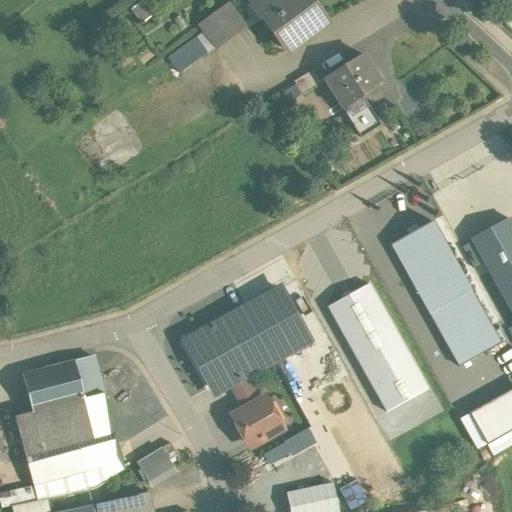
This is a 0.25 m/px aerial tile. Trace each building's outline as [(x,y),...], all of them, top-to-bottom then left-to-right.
[(303,0),(253,0),(289,49),(321,24),(303,0)] [(226,4),(198,25),(204,33),(215,47),(243,27),(226,4)] [(144,6),(130,16),(140,28),(153,18),(144,6)] [(204,33),(168,60),(179,74),(215,47),(204,33)] [(363,55),(324,80),(342,110),(362,98),(382,85),(363,55)] [(312,71),(293,82),(295,85),(301,95),(320,83),(312,71)] [(295,85),(284,92),(290,102),(301,95),(295,85)] [(362,98),(342,110),(360,138),(379,126),(362,98)] [(511,221),(510,219),(471,240),(511,315),(511,221)] [(501,345),(433,221),(390,245),(458,368),(501,345)] [(427,390),(368,284),(355,292),(353,299),(347,302),(341,300),(327,308),(386,413),(427,390)] [(280,287),(210,327),(193,337),(190,348),(211,385),(222,388),(229,385),(250,373),(309,339),(280,287)] [(491,324),(499,339),(508,334),(500,319),(491,324)] [(93,358),(74,363),(84,400),(103,394),(93,358)] [(74,363),(22,377),(31,413),(31,414),(84,400),(74,363)] [(250,373),(229,385),(243,409),(262,399),(264,397),(250,373)] [(511,390),(470,414),(487,444),(511,430),(511,390)] [(243,409),(234,414),(231,417),(248,446),(279,429),(262,399),(243,409)] [(84,400),(31,414),(31,413),(14,418),(24,457),(76,443),(94,438),(84,400)] [(76,443),(24,457),(33,486),(85,472),(76,443)] [(169,443),(160,449),(167,461),(176,455),(169,443)] [(160,449),(136,463),(148,483),(172,469),(167,461),(160,449)] [(152,511),(149,494),(90,507),(91,509),(91,511),(152,511)] [(48,511),(46,499),(11,507),(11,511),(48,511)]
